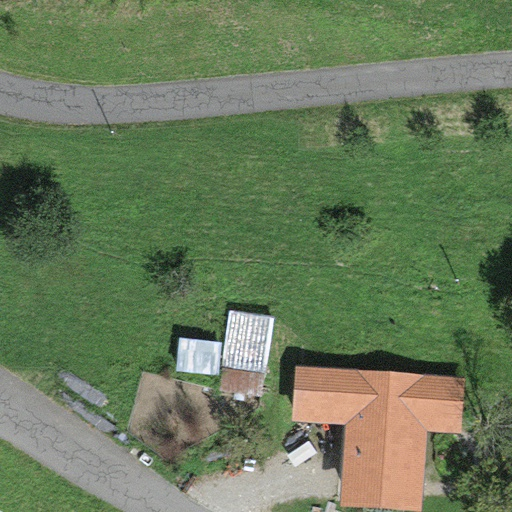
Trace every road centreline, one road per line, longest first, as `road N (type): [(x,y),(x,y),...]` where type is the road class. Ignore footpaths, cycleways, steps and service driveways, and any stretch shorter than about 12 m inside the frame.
road 1 (unclassified): [(511,67),(94,105),(0,92)]
road 2 (unclassified): [(0,399),(172,511)]
